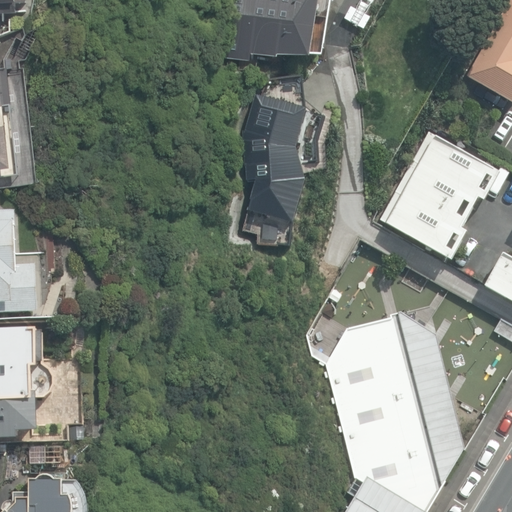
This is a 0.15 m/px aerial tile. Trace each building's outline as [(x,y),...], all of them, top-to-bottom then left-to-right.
[(0,0),(0,8),(25,7),(24,0),(0,0)] [(231,0),(225,52),(251,55),(252,49),(277,52),(277,48),(308,48),(314,0),(231,0)] [(511,0),(509,0),(473,69),(511,89),(511,0)] [(0,173),(9,172),(0,89),(0,173)] [(304,106),(252,91),(241,129),(248,179),(239,208),(290,219),(304,175),(293,144),(304,106)] [(501,169),(430,132),(381,225),(452,262),(501,169)] [(12,214),(0,213),(0,314),(38,313),(36,265),(14,265),(12,214)] [(511,256),(500,251),(484,284),(511,298),(511,256)] [(401,319),(347,331),(325,368),(355,499),(347,511),(428,511),(460,455),(438,341),(401,319)] [(0,442),(16,442),(16,433),(35,432),(33,399),(43,398),(40,332),(0,333),(0,442)] [(4,511),(63,511),(64,482),(28,481),(28,500),(16,500),(4,511)]
